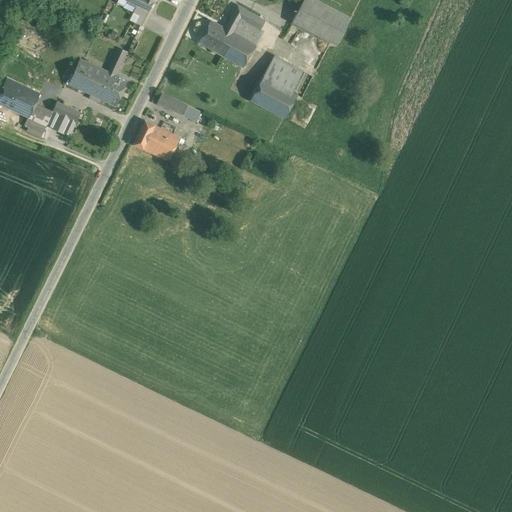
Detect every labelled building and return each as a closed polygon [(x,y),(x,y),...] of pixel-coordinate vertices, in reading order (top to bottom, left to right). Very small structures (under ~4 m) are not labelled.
[(151,0),(125,0),(136,5),(148,11),(153,1),(151,0)] [(351,18),(315,0),(302,0),(291,22),(336,45),(351,18)] [(148,11),(136,5),(133,13),(145,18),(148,11)] [(265,20),(237,5),(224,28),(234,33),(222,56),(243,67),(263,31),(260,29),(265,20)] [(145,18),(133,13),(129,20),(141,26),(145,18)] [(224,28),(210,20),(198,42),(222,56),(234,33),(224,28)] [(117,48),(108,67),(106,71),(115,75),(126,51),(117,48)] [(312,76),(274,55),(262,77),(296,95),(301,98),(312,76)] [(106,71),(79,58),(68,84),(95,96),(106,71)] [(115,75),(106,71),(95,96),(115,106),(126,80),(115,75)] [(262,77),(262,76),(250,100),(283,118),(296,95),(262,77)] [(39,94),(6,78),(0,91),(0,104),(28,117),(27,119),(45,127),(51,114),(51,113),(34,106),(39,94)] [(196,109),(161,93),(157,103),(191,119),(196,109)] [(80,113),(56,102),(51,113),(51,114),(74,124),(80,113)] [(160,128),(145,120),(133,144),(149,152),(160,128)] [(160,128),(149,152),(168,161),(179,137),(160,128)]
